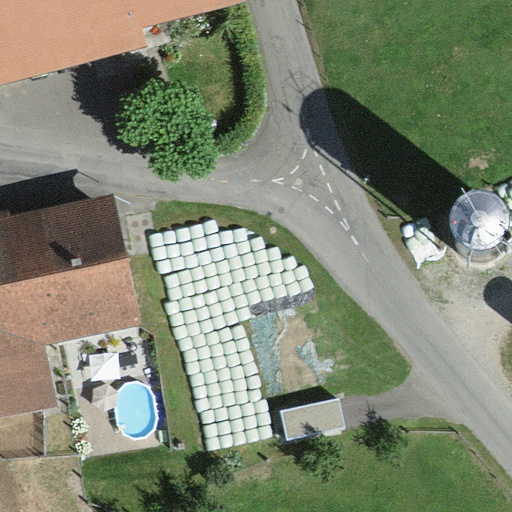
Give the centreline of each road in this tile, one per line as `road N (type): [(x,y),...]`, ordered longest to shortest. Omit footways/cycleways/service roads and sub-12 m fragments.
road 1 (tertiary): [(311,193),(511,448)]
road 2 (residential): [(311,193),(0,151)]
road 3 (tertiary): [(258,0),(311,193)]
